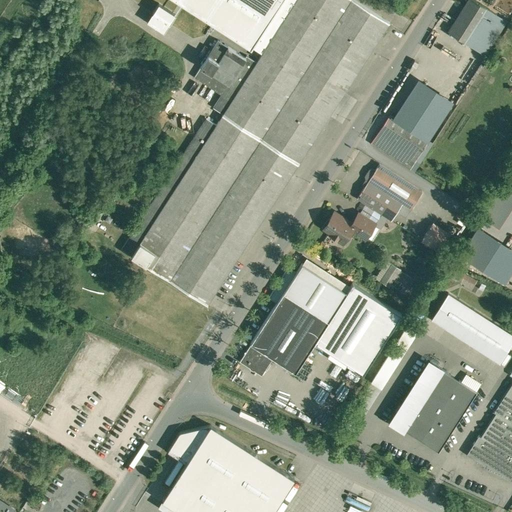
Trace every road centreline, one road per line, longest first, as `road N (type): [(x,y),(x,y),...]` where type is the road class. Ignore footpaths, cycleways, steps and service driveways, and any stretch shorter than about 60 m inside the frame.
road 1 (unclassified): [(429,0),(189,395)]
road 2 (unclassified): [(189,395),(445,511)]
road 3 (unclassified): [(189,395),(111,511)]
